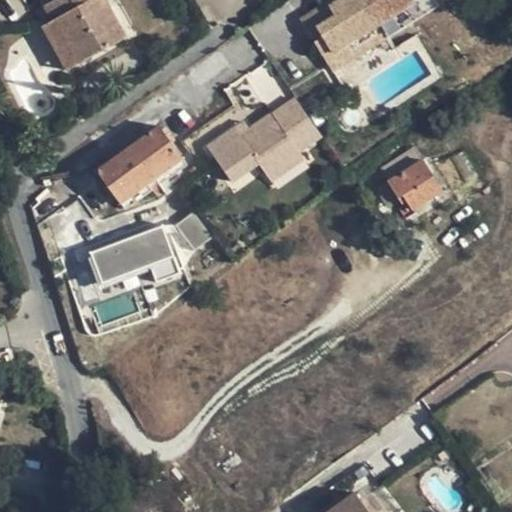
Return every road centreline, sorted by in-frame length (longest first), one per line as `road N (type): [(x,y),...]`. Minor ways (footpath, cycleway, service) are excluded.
road 1 (residential): [(0,171),(70,376),(89,511)]
road 2 (unknown): [(206,47),(86,130),(12,205)]
